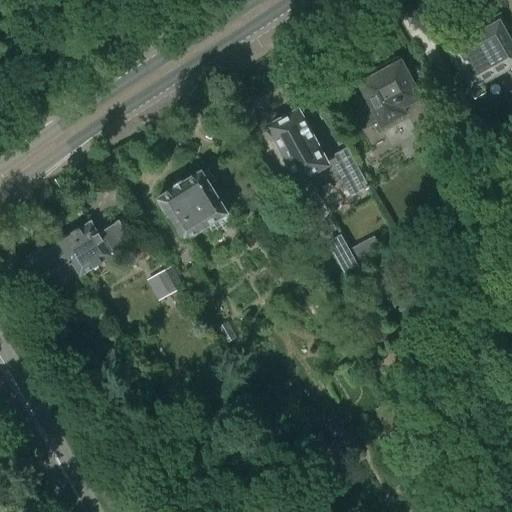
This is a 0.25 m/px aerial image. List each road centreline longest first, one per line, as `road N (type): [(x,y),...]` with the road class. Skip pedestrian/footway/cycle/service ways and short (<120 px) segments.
road 1 (tertiary): [(0,178),(273,0)]
road 2 (tertiary): [(82,511),(0,362)]
